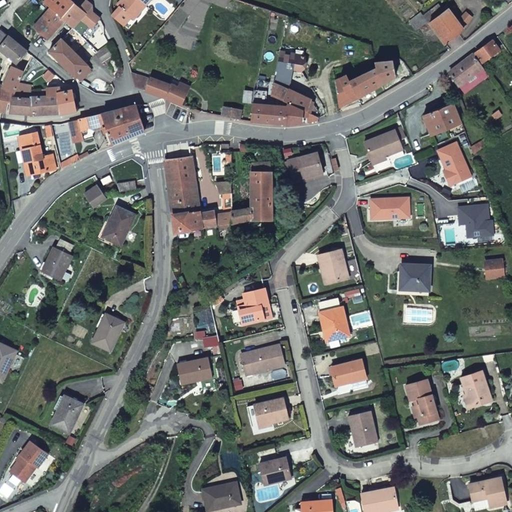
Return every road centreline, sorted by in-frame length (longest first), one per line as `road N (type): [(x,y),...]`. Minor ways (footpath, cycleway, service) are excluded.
road 1 (residential): [(335,126),(347,180),(338,206),(282,265),(321,448),(338,464),(359,468),(496,459),(511,446)]
road 2 (tertiary): [(68,496),(160,298),(153,140)]
road 3 (tertiary): [(335,126),(416,84),(511,18)]
road 4 (tertiary): [(153,140),(59,182),(0,256)]
road 5 (tertiary): [(165,134),(335,126)]
road 6 (residential): [(0,117),(63,119),(128,97)]
road 7 (unknown): [(98,107),(4,15)]
